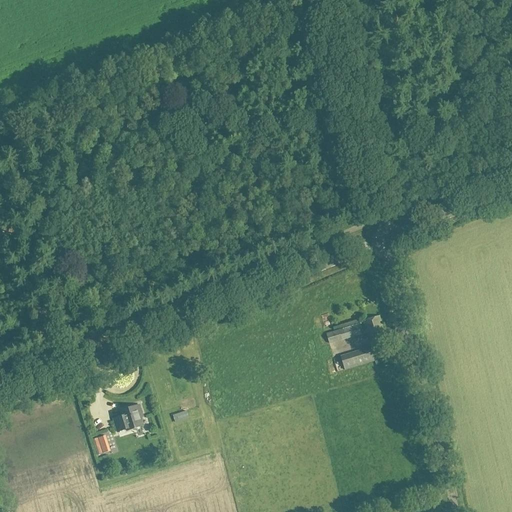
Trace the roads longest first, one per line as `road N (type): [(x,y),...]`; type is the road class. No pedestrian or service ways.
road 1 (tertiary): [(0,399),(386,240)]
road 2 (track): [(0,130),(320,1)]
road 3 (unclassified): [(454,511),(386,240)]
road 4 (tertiary): [(386,240),(511,189)]
